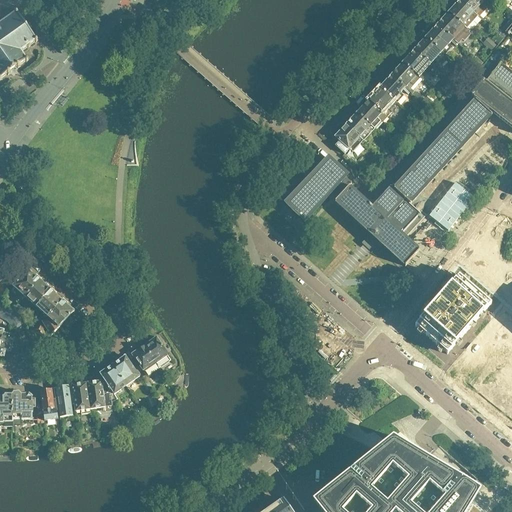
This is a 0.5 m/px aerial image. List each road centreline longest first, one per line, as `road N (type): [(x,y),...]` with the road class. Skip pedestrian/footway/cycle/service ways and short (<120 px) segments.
road 1 (residential): [(0,370),(96,357),(115,339),(0,233)]
road 2 (residential): [(243,222),(307,402),(307,427)]
road 3 (residential): [(382,344),(511,176)]
road 4 (residential): [(305,113),(316,124),(332,123),(447,0)]
road 5 (residential): [(382,344),(243,222)]
road 6 (residential): [(11,142),(113,0)]
road 7 (residential): [(511,460),(382,344)]
road 8 (residential): [(305,113),(407,0)]
road 9 (residential): [(198,511),(307,427)]
road 10 (residential): [(243,222),(247,176),(305,113)]
